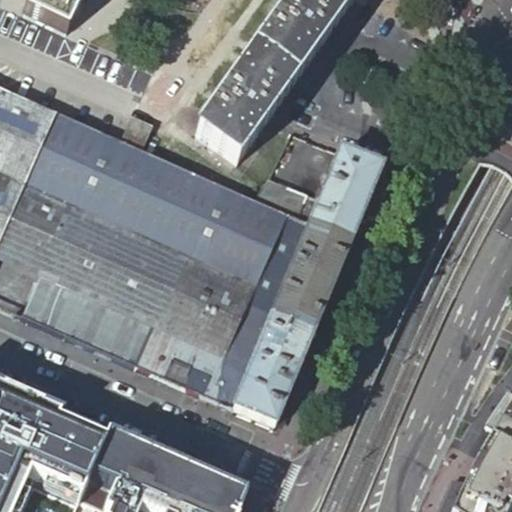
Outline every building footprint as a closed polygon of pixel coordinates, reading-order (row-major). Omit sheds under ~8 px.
[(29,0),(20,21),(61,40),(79,0),(29,0)] [(293,0),(193,141),(233,170),(264,126),(354,0),(293,0)] [(0,242),(22,194),(54,121),(0,97),(0,242)] [(266,326),(308,344),(355,245),(254,203),(248,207),(208,190),(135,157),(115,148),(81,133),(54,121),(22,194),(63,213),(14,323),(133,375),(172,284),(266,326)] [(115,148),(135,157),(146,133),(126,124),(115,148)] [(254,203),(355,245),(387,169),(340,151),(318,201),(271,181),(254,203)] [(271,434),(292,383),(250,364),(266,326),(172,284),(133,375),(217,412),(271,434)] [(292,383),(308,344),(266,326),(250,364),(292,383)] [(0,480),(10,453),(12,448),(28,411),(30,406),(0,392),(0,480)] [(511,399),(505,397),(501,404),(493,414),(487,422),(483,430),(494,437),(511,447),(511,399)] [(86,486),(104,444),(80,433),(28,411),(12,448),(10,453),(21,458),(31,462),(78,483),(86,486)] [(511,447),(494,437),(481,459),(471,475),(464,488),(450,487),(448,491),(441,507),(439,511),(509,511),(511,507),(511,447)] [(81,498),(74,511),(237,511),(241,504),(104,444),(86,486),(81,498)]
